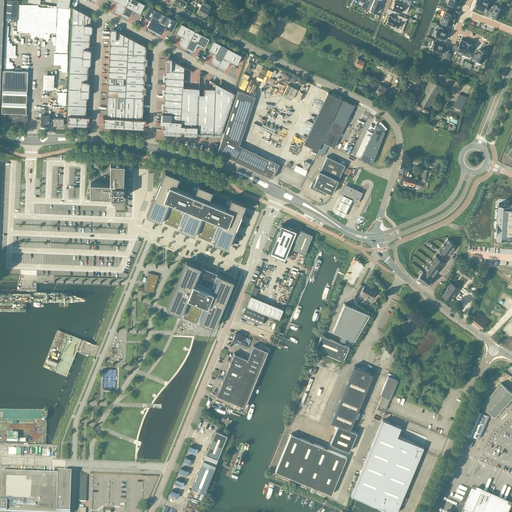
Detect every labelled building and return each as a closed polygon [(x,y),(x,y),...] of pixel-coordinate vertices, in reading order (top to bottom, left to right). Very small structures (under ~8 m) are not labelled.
[(6,0),(6,20),(17,21),(18,0),(12,0),(6,0)] [(128,16),(129,16),(133,10),(139,13),(145,3),(138,0),(114,0),(118,2),(115,8),(116,9),(116,10),(128,16)] [(196,12),(205,17),(210,8),(209,8),(211,4),(203,0),(202,0),(199,0),(198,3),(197,5),(200,7),(196,12)] [(370,0),(369,3),(367,9),(368,9),(374,11),(377,12),(378,8),(379,8),(380,5),(381,0),(373,0),(373,1),(372,0),(370,0)] [(408,7),(409,7),(410,4),(402,0),(401,4),(397,2),(394,1),(392,7),(405,13),(408,7)] [(482,0),(480,9),(485,11),(488,3),(491,5),(492,2),(487,0),(482,0)] [(494,4),(492,8),(495,9),(493,13),(494,13),(493,15),(499,18),(501,15),(503,11),(502,11),(503,8),(494,4)] [(91,16),(73,6),(67,117),(69,117),(69,122),(86,123),(86,118),(89,118),(89,115),(86,115),(87,97),(88,97),(89,80),(87,80),(88,64),(90,65),(90,48),(89,48),(90,32),(91,32),(92,24),(90,24),(91,16)] [(160,33),(162,33),(165,27),(172,30),(177,21),(149,6),(144,16),(150,19),(147,26),(148,26),(148,27),(160,33)] [(444,6),(443,9),(445,10),(443,15),(454,20),(456,14),(449,11),(450,9),(444,6)] [(389,15),(385,23),(391,25),(390,26),(394,28),(395,26),(398,28),(400,23),(405,24),(407,18),(398,14),(396,18),(389,15)] [(443,15),(441,21),(442,21),(441,24),(444,25),(445,22),(452,25),(454,20),(443,15)] [(193,50),(194,50),(197,44),(204,47),(209,38),(181,23),(176,33),(183,36),(179,43),(180,43),(180,44),(192,50),(193,50)] [(439,26),(435,35),(438,37),(437,38),(441,40),(442,38),(445,39),(446,38),(447,38),(448,35),(447,35),(448,33),(445,32),(442,30),(443,27),(439,26)] [(103,119),(104,119),(104,124),(105,124),(105,125),(143,127),(143,126),(143,121),(145,121),(145,118),(142,118),(144,93),(145,93),(145,86),(144,86),(144,79),(145,79),(146,72),(145,72),(145,64),(146,64),(147,57),(145,57),(146,46),(116,30),(116,29),(111,28),(111,29),(111,30),(110,30),(106,116),(103,116),(103,119)] [(456,45),(454,51),(462,54),(467,41),(461,39),(458,47),(456,45)] [(225,67),(226,68),(230,61),(236,64),(241,55),(213,40),(208,50),(215,53),(211,60),(213,60),(212,61),(225,67)] [(467,41),(462,54),(470,57),(472,52),(470,51),(472,44),(471,43),(472,42),(469,41),(468,42),(467,41)] [(433,42),(431,48),(435,50),(435,51),(439,52),(439,51),(444,53),(446,47),(442,46),(443,45),(439,44),(433,42)] [(475,53),(473,57),(476,59),(476,61),(482,63),(484,58),(485,58),(486,54),(485,54),(486,51),(480,49),(479,51),(477,54),(475,53)] [(355,64),(361,67),(364,60),(366,57),(363,56),(361,59),(358,57),(357,58),(355,64)] [(166,59),(165,73),(164,73),(163,80),(165,80),(164,88),(163,88),(163,95),(164,95),(164,102),(162,102),(162,109),(163,109),(163,113),(162,113),(161,123),(162,123),(163,123),(162,126),(164,126),(164,131),(164,132),(180,133),(180,132),(181,130),(184,130),(184,132),(184,133),(196,133),(197,133),(197,131),(200,131),(200,133),(200,134),(220,135),(220,134),(220,132),(221,132),(234,93),(225,88),(225,94),(215,94),(215,88),(204,88),(204,94),(199,94),(199,87),(183,87),(184,66),(172,59),(171,59),(171,58),(167,58),(166,58),(166,59)] [(387,70),(403,77),(405,72),(389,65),(387,70)] [(1,120),(28,121),(28,113),(26,113),(28,71),(3,70),(1,120)] [(393,75),(385,71),(380,82),(387,86),(393,75)] [(423,75),(416,71),(411,79),(418,83),(423,75)] [(415,105),(426,112),(441,85),(430,79),(415,105)] [(376,91),(383,95),(387,88),(380,84),(377,82),(374,88),(377,90),(376,91)] [(303,143),(317,150),(342,99),(328,92),(303,143)] [(467,96),(459,93),(454,106),(461,109),(467,96)] [(343,99),(340,104),(350,109),(352,110),(354,104),(343,99)] [(340,104),(338,110),(349,115),(352,110),(350,109),(340,104)] [(40,124),(49,124),(49,115),(44,115),(44,109),(41,108),(40,124)] [(338,110),(335,115),(346,120),(349,115),(338,110)] [(335,115),(333,120),(344,126),(346,120),(335,115)] [(333,120),(322,142),(333,146),(333,147),(334,147),(344,126),(333,120)] [(377,124),(373,131),(383,135),(384,131),(380,127),(379,125),(377,124)] [(371,136),(370,136),(381,141),(383,135),(373,131),(371,136)] [(370,136),(368,142),(369,142),(378,147),(381,141),(370,136)] [(218,152),(272,177),(279,163),(222,137),(218,152)] [(366,146),(365,147),(376,152),(378,147),(369,142),(368,142),(366,146)] [(365,147),(363,152),(368,155),(374,158),(376,152),(365,147)] [(363,152),(360,158),(362,159),(372,163),(374,158),(368,155),(363,152)] [(309,185),(326,193),(327,191),(331,193),(345,164),(327,156),(320,170),(319,170),(318,174),(314,182),(312,181),(309,185)] [(111,198),(124,199),(125,191),(126,190),(125,188),(125,186),(123,186),(124,164),(119,164),(119,163),(117,161),(116,163),(116,164),(110,163),(110,183),(90,182),(90,187),(89,187),(87,189),(89,190),(90,191),(90,196),(111,197),(111,198)] [(400,165),(398,173),(399,173),(405,175),(404,175),(408,176),(410,168),(411,168),(401,165),(400,165)] [(207,237),(214,239),(213,242),(227,248),(244,206),(246,203),(231,197),(230,200),(211,192),(212,190),(198,184),(197,186),(178,178),(179,176),(165,170),(147,214),(161,220),(162,218),(181,226),(180,228),(188,231),(194,234),(195,232),(202,234),(202,236),(204,235),(205,236),(206,237),(207,237)] [(416,179),(414,185),(421,187),(425,188),(426,181),(422,181),(422,180),(416,179)] [(355,201),(358,202),(362,192),(360,191),(346,184),(341,194),(343,195),(352,200),(355,201)] [(343,195),(334,214),(343,219),(352,200),(343,195)] [(497,237),(502,238),(502,237),(506,237),(506,238),(508,238),(511,238),(511,237),(511,203),(510,204),(510,203),(509,203),(508,204),(504,204),(504,203),(499,203),(499,213),(500,213),(499,217),(498,217),(498,220),(498,223),(499,223),(498,228),(497,228),(497,231),(498,231),(497,236),(497,237)] [(270,252),(284,258),(289,247),(305,254),(313,234),(300,229),(300,231),(281,224),(270,252)] [(440,249),(439,250),(448,256),(451,253),(451,252),(454,248),(454,249),(457,245),(448,238),(445,242),(448,243),(446,245),(444,244),(441,247),(443,249),(442,251),(440,249)] [(423,271),(417,278),(428,286),(433,279),(432,278),(435,275),(434,274),(437,270),(438,271),(439,270),(441,267),(440,267),(442,265),(445,261),(436,255),(433,258),(434,259),(433,261),(432,260),(429,264),(431,265),(430,267),(427,266),(425,269),(427,271),(425,273),(423,271)] [(200,321),(214,327),(234,280),(219,274),(218,276),(212,273),(212,272),(211,272),(211,271),(210,272),(209,272),(208,272),(208,271),(208,270),(207,270),(206,271),(199,268),(200,266),(186,260),(166,308),(181,314),(181,313),(183,314),(200,321)] [(462,267),(460,269),(463,271),(461,274),(468,279),(471,274),(462,267)] [(153,290),(158,275),(154,274),(149,289),(153,290)] [(446,292),(443,296),(450,300),(453,297),(459,288),(451,283),(449,287),(448,286),(444,291),(446,292)] [(360,284),(353,297),(355,302),(361,292),(372,298),(375,291),(376,290),(365,284),(364,285),(364,286),(360,284)] [(255,297),(260,299),(263,292),(258,289),(255,297)] [(246,306),(279,320),(283,308),(260,299),(255,297),(250,295),(246,306)] [(369,314),(344,303),(333,331),(342,335),(339,342),(321,335),(315,349),(343,361),(349,346),(344,344),(347,337),(354,340),(369,314)] [(242,316),(261,324),(265,315),(246,307),(242,316)] [(478,312),(472,321),(482,328),(488,319),(478,312)] [(401,318),(398,324),(411,331),(413,327),(415,327),(416,325),(415,323),(418,319),(413,316),(413,317),(411,315),(408,320),(406,319),(406,320),(401,318)] [(232,339),(240,342),(243,336),(235,333),(232,339)] [(216,395),(244,407),(267,351),(253,345),(247,359),(234,353),(216,395)] [(338,424),(330,443),(349,451),(357,432),(350,429),(373,373),(366,370),(367,368),(362,366),(361,368),(354,365),(331,421),(338,424)] [(397,380),(388,376),(380,394),(390,398),(397,380)] [(489,378),(485,386),(493,389),(502,393),(505,385),(496,382),(489,378)] [(389,399),(381,396),(378,404),(386,407),(389,399)] [(472,457),(489,416),(475,409),(457,451),(472,457)] [(379,428),(352,495),(354,496),(378,506),(389,511),(390,511),(392,511),(393,511),(396,511),(404,494),(424,446),(422,445),(407,439),(397,435),(401,426),(382,419),(379,428)] [(206,454),(217,459),(227,435),(215,430),(206,454)] [(347,456),(291,433),(275,471),(331,494),(347,456)] [(204,493),(215,464),(203,459),(192,488),(204,493)] [(0,476),(0,511),(70,511),(71,476),(0,473),(0,476)] [(511,511),(511,508),(473,491),(467,505),(465,505),(464,504),(463,505),(462,505),(462,506),(461,506),(458,511),(511,511)]
